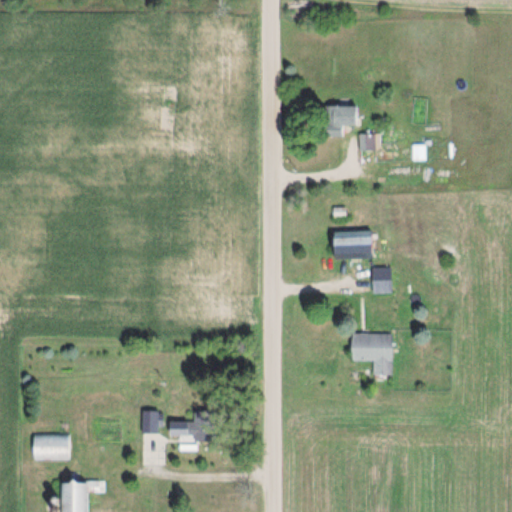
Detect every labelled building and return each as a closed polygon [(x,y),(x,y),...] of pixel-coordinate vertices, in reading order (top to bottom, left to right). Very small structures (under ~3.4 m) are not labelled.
[(346,136),(346,124),(362,124),(362,107),(327,107),(327,136),(346,136)] [(377,134),(360,134),(360,151),(377,151),(377,134)] [(335,258),(380,258),(380,230),(335,231),(335,258)] [(374,268),(374,292),(393,292),(393,268),(374,268)] [(374,360),(374,375),(394,375),(394,333),(353,333),(353,360),(374,360)] [(142,433),(160,433),(160,411),(142,411),(142,433)] [(216,411),(194,411),(194,422),(170,422),(170,435),(180,435),(180,445),(216,445),(216,411)] [(72,434),(33,434),(33,459),(72,459),(72,434)] [(62,482),(61,511),(87,511),(88,496),(85,496),(85,482),(62,482)]
